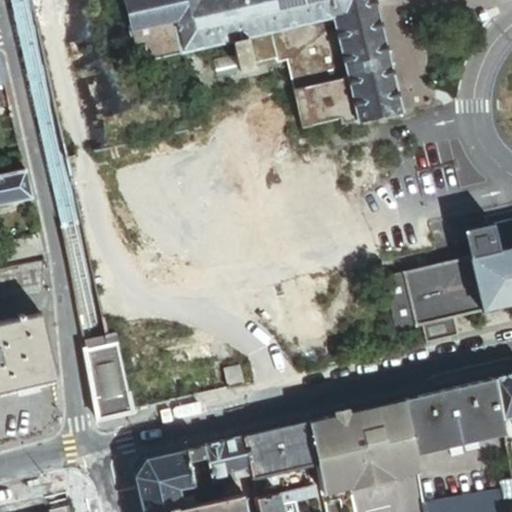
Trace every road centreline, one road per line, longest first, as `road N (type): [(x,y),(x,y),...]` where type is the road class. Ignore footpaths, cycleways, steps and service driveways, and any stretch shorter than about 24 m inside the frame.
road 1 (residential): [(511,353),(91,452)]
road 2 (residential): [(91,452),(8,35)]
